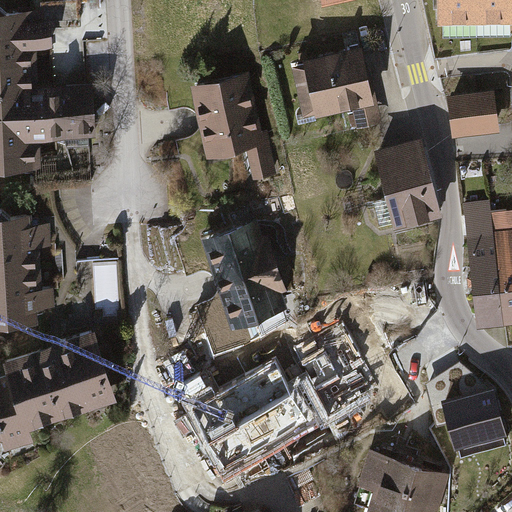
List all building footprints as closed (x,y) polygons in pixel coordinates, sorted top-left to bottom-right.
[(440,0),(441,21),(478,21),(478,0),(440,0)] [(478,0),(478,21),(511,20),(511,0),(478,0)] [(44,15),(0,16),(0,91),(41,90),(39,52),(57,51),(57,26),(44,26),(44,15)] [(305,69),(294,72),(306,124),(353,114),(357,134),(384,128),(374,82),(370,83),(363,52),(304,65),(305,69)] [(250,76),(191,89),(208,164),(248,155),(255,186),(280,180),(269,135),(264,136),(250,76)] [(41,90),(0,91),(0,175),(46,174),(45,145),(100,143),(98,88),(41,90)] [(491,92),(449,97),(453,132),(495,127),(491,92)] [(417,143),(379,152),(396,222),(434,213),(417,143)] [(501,317),(491,219),(489,207),(467,209),(479,319),(501,317)] [(511,216),(491,219),(501,317),(511,315),(511,216)] [(0,276),(45,274),(43,251),(54,250),(53,230),(37,231),(36,219),(0,221),(0,276)] [(260,224),(202,242),(231,335),(290,316),(260,224)] [(45,274),(0,276),(0,329),(42,328),(41,315),(57,314),(56,294),(46,295),(45,274)] [(285,345),(325,419),(382,389),(342,315),(285,345)] [(99,334),(4,363),(8,374),(0,376),(0,437),(5,454),(38,444),(34,432),(121,405),(99,334)] [(399,511),(413,467),(371,454),(359,492),(375,497),(369,511),(399,511)] [(431,511),(443,476),(413,467),(399,511),(431,511)]
